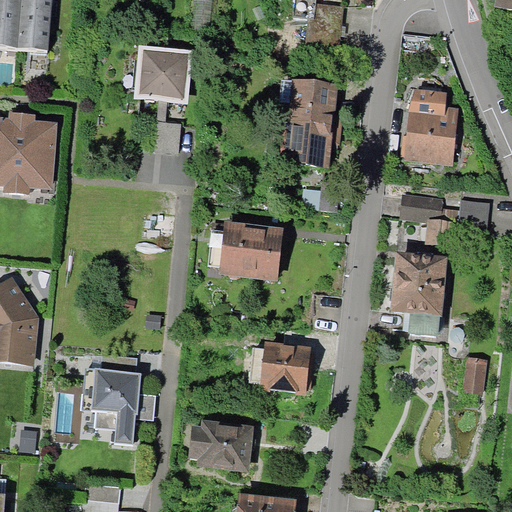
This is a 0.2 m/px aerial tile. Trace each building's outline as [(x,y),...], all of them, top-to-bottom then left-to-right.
[(18,0),(0,0),(0,53),(15,54),(18,0)] [(44,57),(49,0),(18,0),(15,54),(44,57)] [(292,0),(291,22),(305,23),(303,51),(336,54),(341,11),(313,8),(313,0),(292,0)] [(511,13),(511,0),(498,0),(497,11),(511,13)] [(151,106),(152,102),(181,104),(185,60),(141,56),(137,100),(143,101),(143,105),(151,106)] [(282,87),(277,127),(337,133),(338,119),(329,118),(332,93),(282,87)] [(454,115),(435,113),(434,119),(415,117),(413,138),(406,138),(404,163),(448,167),(454,115)] [(23,190),(46,191),(51,131),(28,130),(29,122),(10,121),(9,128),(0,127),(0,195),(22,197),(23,190)] [(178,126),(157,124),(155,150),(176,151),(178,126)] [(335,148),(337,133),(277,127),(273,167),(321,172),(320,178),(322,178),(322,172),(324,172),(326,147),(335,148)] [(317,213),(332,215),(335,187),(321,186),(321,183),(320,182),(319,186),(320,186),(317,213)] [(423,223),(435,225),(437,204),(404,201),(402,221),(423,223)] [(455,233),(484,236),(487,207),(458,204),(455,229),(455,233)] [(453,249),(455,233),(455,229),(428,226),(425,246),(453,249)] [(239,279),(273,283),(278,238),(256,236),(257,229),(239,227),(238,234),(223,232),(223,237),(209,236),(206,271),(219,272),(219,277),(225,278),(228,282),(235,282),(239,279)] [(433,340),(441,266),(430,265),(430,258),(415,257),(414,264),(396,262),(393,294),(389,293),(387,305),(393,305),(392,313),(410,314),(407,337),(433,340)] [(0,365),(28,368),(32,323),(7,285),(0,284),(0,365)] [(303,377),(303,371),(305,355),(264,351),(264,354),(250,353),(247,387),(260,389),(260,392),(301,397),(301,393),(306,393),(308,377),(303,377)] [(130,450),(133,419),(135,419),(138,379),(133,378),(135,362),(100,359),(98,376),(83,374),(80,399),(90,400),(89,416),(94,417),(93,432),(113,433),(112,448),(130,450)] [(462,395),(478,397),(483,364),(466,362),(462,395)] [(198,468),(243,473),(247,435),(203,430),(202,435),(191,434),(187,462),(199,463),(198,468)] [(84,490),(83,506),(113,508),(115,493),(84,490)] [(10,511),(11,499),(0,498),(0,511),(10,511)] [(237,511),(290,511),(291,508),(239,502),(237,511)]
